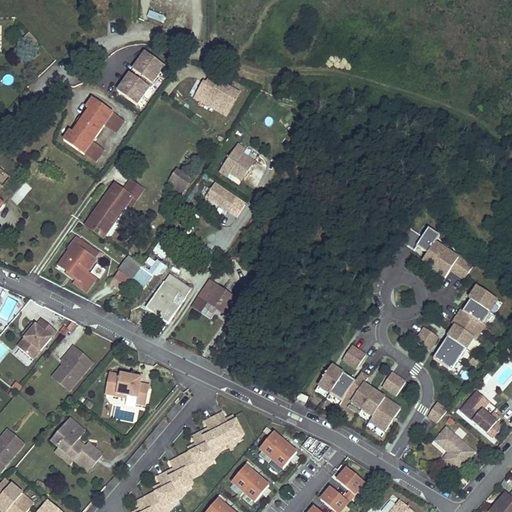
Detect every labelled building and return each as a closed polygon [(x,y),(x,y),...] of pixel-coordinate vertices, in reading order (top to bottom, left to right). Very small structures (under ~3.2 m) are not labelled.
[(162,22),(165,16),(149,11),(147,17),(162,22)] [(36,46),(41,41),(32,31),(27,37),(36,46)] [(154,80),(133,65),(115,90),(137,104),(154,80)] [(215,91),(218,84),(210,80),(206,87),(215,91)] [(228,117),(239,94),(218,84),(215,91),(206,87),(203,86),(196,102),(228,117)] [(116,110),(96,95),(89,105),(92,108),(87,115),(81,123),(76,131),(72,128),(66,138),(86,152),(95,140),(108,122),(116,110)] [(118,130),(127,118),(116,110),(108,122),(118,130)] [(81,123),(87,115),(84,113),(78,121),(81,123)] [(106,148),(95,140),(86,152),(97,160),(106,148)] [(248,148),(240,143),(222,170),(230,175),(233,171),(244,179),(256,160),(245,152),(248,148)] [(181,194),(193,181),(179,169),(167,182),(181,194)] [(126,179),(118,190),(132,199),(139,188),(126,179)] [(215,185),(206,198),(228,212),(236,200),(215,185)] [(118,190),(114,187),(86,227),(104,239),(126,207),(132,199),(118,190)] [(136,202),(132,199),(126,207),(130,210),(136,202)] [(416,249),(422,237),(414,233),(408,245),(416,249)] [(474,267),(423,235),(412,253),(449,276),(451,272),(465,281),(474,267)] [(94,260),(99,254),(76,237),(67,249),(70,251),(60,266),(79,280),(75,284),(87,293),(97,280),(87,273),(95,261),(94,260)] [(278,244),(271,239),(265,247),(259,243),(254,251),(267,260),(278,244)] [(141,266),(128,257),(119,272),(132,281),(141,266)] [(150,273),(141,266),(132,281),(145,289),(154,275),(163,272),(167,267),(159,261),(150,273)] [(100,279),(106,270),(97,264),(91,273),(100,279)] [(237,300),(210,282),(200,297),(226,316),(237,300)] [(186,297),(164,283),(146,309),(168,325),(186,297)] [(479,287),(433,359),(454,372),(500,301),(479,287)] [(58,331),(43,319),(38,325),(34,322),(27,330),(30,333),(27,337),(18,346),(34,359),(58,331)] [(434,353),(441,336),(422,328),(415,346),(434,353)] [(359,370),(366,353),(349,346),(342,363),(359,370)] [(64,366),(54,377),(70,392),(89,370),(82,364),(87,358),(75,347),(69,354),(72,356),(64,366)] [(72,356),(69,354),(63,361),(64,366),(72,356)] [(94,363),(87,358),(82,364),(89,370),(94,363)] [(332,365),(318,387),(343,402),(356,381),(332,365)] [(511,368),(507,365),(494,381),(503,387),(511,374),(511,368)] [(382,388),(397,397),(407,381),(392,372),(382,388)] [(120,375),(110,373),(107,388),(117,390),(117,394),(128,396),(138,398),(137,404),(146,406),(149,391),(140,389),(141,383),(137,382),(135,379),(135,376),(121,373),(120,375)] [(385,433),(402,408),(365,383),(350,405),(372,420),(370,423),(385,433)] [(117,390),(107,388),(106,394),(116,397),(117,394),(117,390)] [(491,401),(479,391),(462,410),(495,437),(504,426),(498,421),(501,417),(495,412),(492,416),(484,409),(491,401)] [(295,401),(306,407),(310,398),(299,393),(295,401)] [(212,451),(245,440),(236,414),(227,417),(223,414),(212,417),(199,433),(192,435),(195,444),(192,445),(183,456),(169,461),(172,470),(156,475),(159,483),(147,497),(136,501),(139,508),(131,511),(155,511),(153,506),(159,511),(170,511),(180,501),(178,493),(196,487),(189,468),(201,478),(216,460),(212,451)] [(86,431),(71,418),(52,440),(60,447),(75,459),(88,471),(98,460),(84,449),(82,451),(75,444),(79,439),(86,431)] [(444,459),(458,471),(476,451),(448,427),(448,426),(436,439),(447,449),(450,446),(452,449),(450,451),(444,459)] [(25,445),(9,431),(0,440),(0,460),(0,461),(7,466),(25,445)] [(273,432),(258,453),(284,472),(299,451),(273,432)] [(87,446),(79,439),(75,444),(82,451),(84,449),(98,460),(103,454),(89,443),(87,446)] [(75,459),(60,447),(56,452),(71,465),(75,459)] [(246,465),(231,486),(257,504),(272,484),(246,465)] [(345,466),(335,480),(357,497),(367,484),(345,466)] [(12,486),(5,480),(1,485),(8,490),(12,486)] [(0,507),(5,511),(27,511),(31,508),(20,499),(23,495),(12,486),(8,490),(1,485),(0,486),(0,507)] [(330,487),(320,500),(335,511),(344,511),(351,503),(330,487)] [(511,511),(511,493),(511,495),(507,492),(489,511),(511,511)] [(34,505),(23,495),(20,499),(31,508),(34,505)] [(207,511),(235,511),(221,498),(207,511)] [(415,511),(401,500),(390,511),(415,511)]
